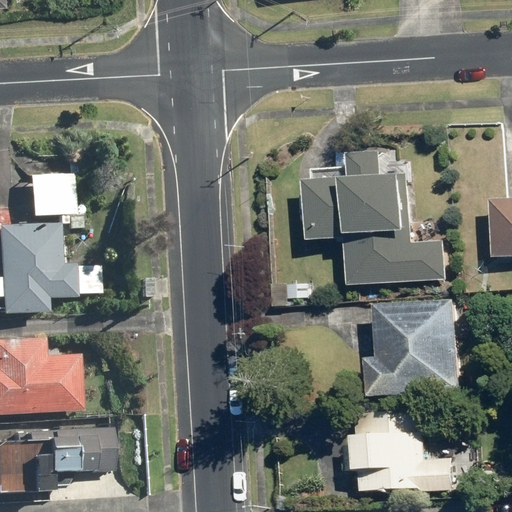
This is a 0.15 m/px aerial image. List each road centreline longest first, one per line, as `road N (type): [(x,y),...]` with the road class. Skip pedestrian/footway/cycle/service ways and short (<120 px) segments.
road 1 (residential): [(191,72),(218,511)]
road 2 (residential): [(191,72),(511,52)]
road 3 (residential): [(0,84),(191,72)]
